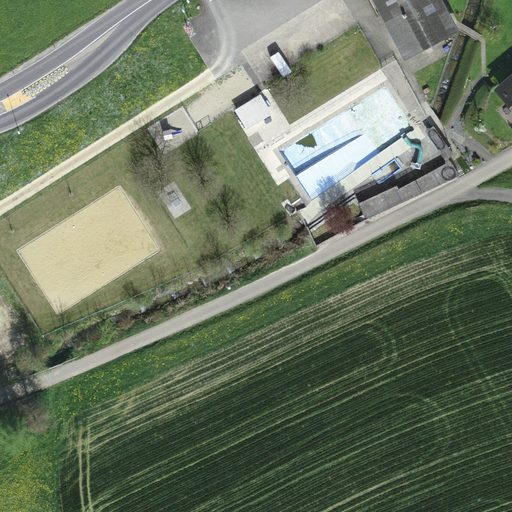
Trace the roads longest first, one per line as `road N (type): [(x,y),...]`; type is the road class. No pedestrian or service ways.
road 1 (unclassified): [(15,389),(256,287),(511,158)]
road 2 (track): [(0,208),(211,73),(236,13)]
road 3 (secondary): [(152,0),(0,96)]
